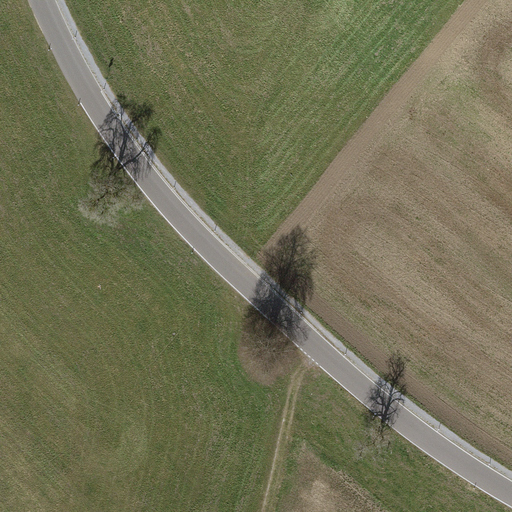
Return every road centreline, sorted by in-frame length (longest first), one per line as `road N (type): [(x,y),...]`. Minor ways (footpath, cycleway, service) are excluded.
road 1 (unclassified): [(511,492),(316,352),(215,256),(123,148),(43,0)]
road 2 (track): [(316,352),(301,362),(267,511)]
